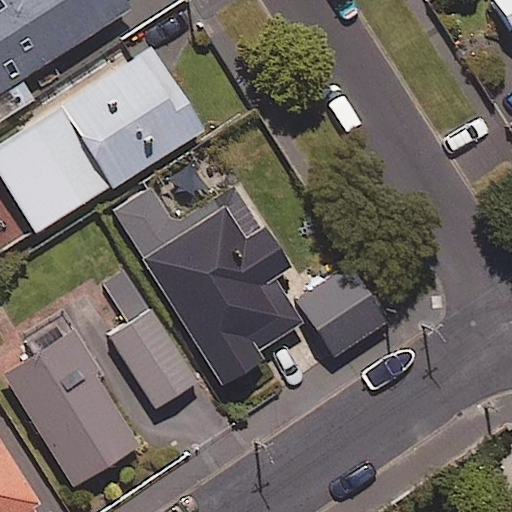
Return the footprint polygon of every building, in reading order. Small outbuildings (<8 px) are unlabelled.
[(132,11),(124,0),(0,0),(0,124),(34,103),(20,81),(132,11)] [(511,0),(495,0),(511,28),(511,0)] [(0,177),(35,235),(203,133),(179,94),(150,46),(50,107),(53,112),(0,143),(0,177)] [(268,224),(260,230),(231,184),(187,212),(171,222),(150,189),(112,212),(223,389),(264,363),(258,353),(301,325),(274,281),(295,268),(268,224)] [(388,321),(349,265),(296,302),(336,358),(388,321)] [(197,383),(121,268),(72,300),(148,415),(197,383)] [(139,448),(71,338),(4,380),(72,490),(139,448)] [(0,511),(42,511),(43,511),(0,443),(0,511)]
